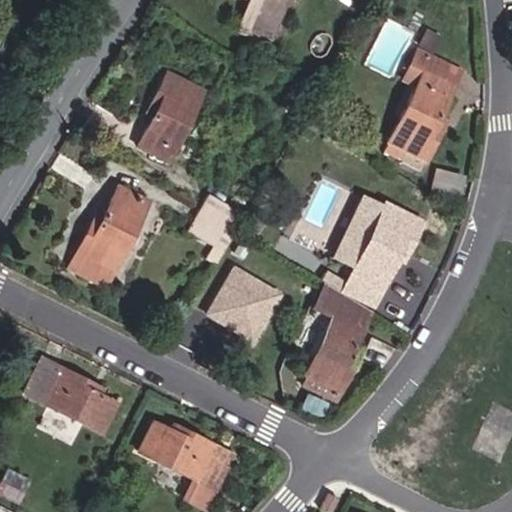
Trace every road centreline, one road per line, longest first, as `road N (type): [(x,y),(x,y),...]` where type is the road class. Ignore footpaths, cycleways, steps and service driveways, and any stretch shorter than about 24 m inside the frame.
road 1 (residential): [(333,454),(422,357),(477,258),(511,115)]
road 2 (residential): [(0,285),(333,454)]
road 3 (tertiary): [(0,225),(134,0)]
road 4 (residential): [(333,454),(448,511)]
